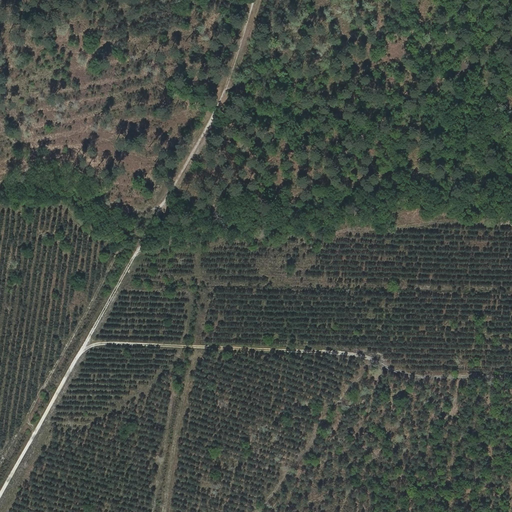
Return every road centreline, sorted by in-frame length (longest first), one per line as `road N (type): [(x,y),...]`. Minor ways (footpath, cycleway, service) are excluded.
road 1 (track): [(0,497),(146,235)]
road 2 (track): [(254,0),(229,83),(146,235)]
